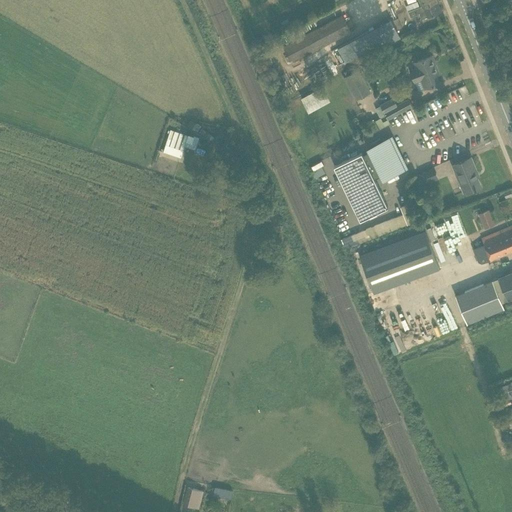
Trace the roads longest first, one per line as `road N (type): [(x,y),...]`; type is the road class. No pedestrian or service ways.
road 1 (track): [(175,511),(251,260),(253,163),(185,0)]
road 2 (secondary): [(511,127),(458,0)]
